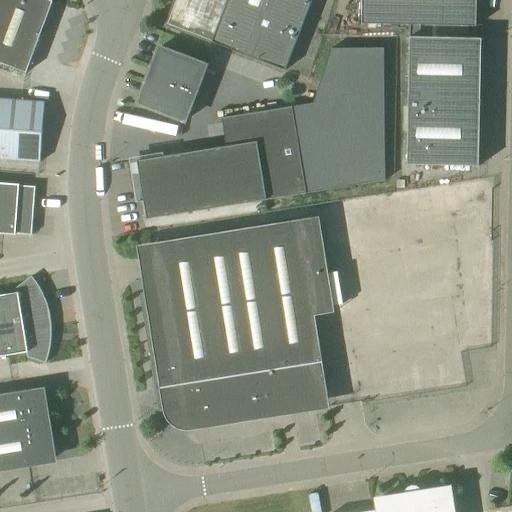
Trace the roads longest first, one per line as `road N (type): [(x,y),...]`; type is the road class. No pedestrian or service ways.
road 1 (unclassified): [(129,502),(86,169),(97,101),(131,0)]
road 2 (unclassified): [(129,502),(474,446),(501,432),(511,412)]
